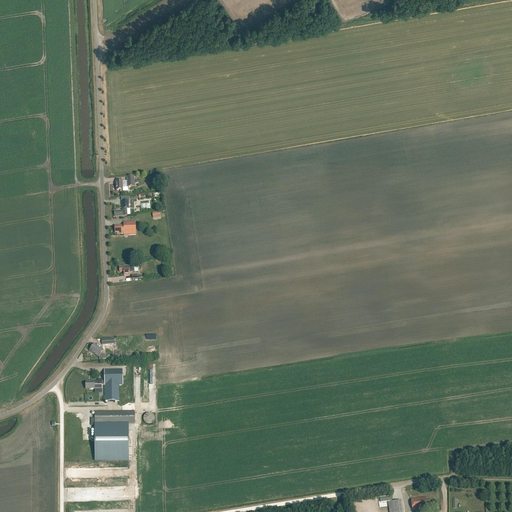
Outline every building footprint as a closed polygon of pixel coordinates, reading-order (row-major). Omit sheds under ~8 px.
[(135,187),(134,177),(127,178),(127,182),(123,182),(116,182),(117,191),(123,191),(123,188),(135,187)] [(122,210),(122,211),(114,211),(115,217),(123,217),(127,216),(127,209),(128,209),(128,208),(128,200),(129,200),(129,197),(121,198),(121,201),(122,201),(122,209),(123,209),(123,210),(122,210)] [(136,234),(136,223),(123,223),(124,227),(115,227),(115,234),(117,234),(117,235),(124,235),(136,234)] [(129,267),(124,267),(124,268),(119,268),(119,269),(119,272),(120,272),(124,272),(124,276),(130,276),(129,273),(135,272),(134,267),(129,267)] [(98,348),(93,345),(90,351),(94,354),(99,358),(99,360),(106,360),(106,359),(106,355),(102,354),(103,351),(98,348)] [(98,386),(102,386),(105,386),(105,402),(119,402),(119,386),(123,385),(123,370),(104,370),(104,380),(98,380),(98,382),(98,386)] [(86,390),(102,390),(102,386),(98,386),(98,382),(94,382),(94,381),(91,381),(91,383),(86,383),(86,390)] [(128,424),(135,424),(135,412),(95,412),(95,425),(128,424)] [(147,425),(148,425),(149,425),(150,425),(151,425),(152,425),(153,424),(153,423),(154,423),(154,422),(155,421),(155,420),(155,419),(155,418),(154,418),(154,417),(154,416),(153,415),(152,415),(151,414),(150,414),(149,414),(148,414),(147,415),(146,415),(145,416),(144,417),(144,418),(144,419),(144,420),(144,421),(144,422),(145,423),(145,424),(146,424),(147,425)] [(129,462),(128,424),(95,425),(95,462),(129,462)] [(426,501),(426,498),(411,500),(412,511),(425,510),(425,509),(429,508),(428,500),(426,501)] [(389,511),(402,511),(401,501),(388,503),(389,511)]
